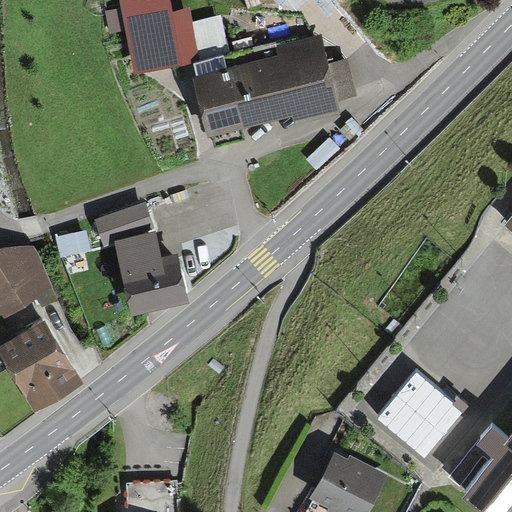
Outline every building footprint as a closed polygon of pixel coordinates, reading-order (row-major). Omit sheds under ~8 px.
[(173,4),(171,0),(120,0),(133,69),(200,56),(190,1),(173,4)] [(193,70),(207,130),(292,110),(295,120),(341,109),(338,95),(358,91),(349,54),(329,58),(323,30),(276,42),(277,50),(193,70)] [(146,197),(95,215),(104,242),(155,224),(146,197)] [(158,230),(116,239),(131,305),(187,292),(177,246),(163,249),(158,230)] [(0,319),(42,290),(16,253),(0,255),(0,319)] [(83,376),(46,314),(0,341),(0,347),(34,405),(83,376)] [(492,447),(460,486),(491,511),(503,511),(511,502),(511,423),(508,428),(492,414),(476,434),(492,447)] [(366,511),(383,478),(332,453),(310,500),(334,511),(366,511)]
